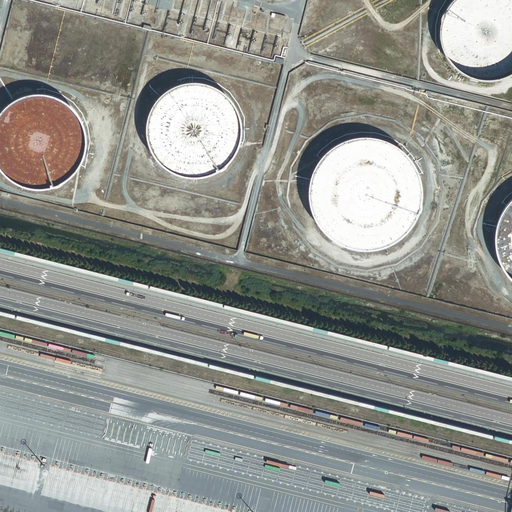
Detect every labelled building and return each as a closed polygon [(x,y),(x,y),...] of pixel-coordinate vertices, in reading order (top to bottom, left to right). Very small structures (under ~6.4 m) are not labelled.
[(511,0),(455,0),(453,2),(451,5),(448,8),(446,12),(444,17),(443,21),(442,25),(442,30),(442,34),(442,39),(443,44),(444,48),(446,52),(448,56),(451,60),(453,63),(456,66),(460,70),(464,72),(468,74),(472,76),(476,77),(481,78),(485,79),(490,79),(494,78),(498,77),(503,76),(507,75),(511,72),(511,71),(511,0)] [(229,97),(226,94),(225,93),(221,90),(217,87),(212,85),(208,84),(203,83),(199,82),(194,82),(190,82),(185,83),(180,84),(176,86),(171,88),(167,90),(164,93),(161,96),(157,99),(154,103),(152,107),(150,112),(148,116),(147,120),(146,125),(146,130),(146,135),(147,139),(148,144),(150,148),(151,152),(153,156),(156,160),(160,164),(163,167),(166,169),(170,172),(175,174),(180,176),(184,177),(189,178),(193,178),(198,178),(203,177),(208,176),(212,175),(216,173),(220,171),(224,168),(227,165),(231,162),(233,158),(236,154),(238,150),(240,146),(241,141),(242,137),(242,131),(242,126),(242,122),(241,117),(239,113),(237,109),(235,105),(232,101),(229,97)] [(73,109),(70,106),(69,105),(66,103),(62,100),(58,98),(54,97),(50,95),(45,95),(40,94),(35,94),(30,95),(26,96),(21,98),(17,99),(14,101),(10,104),(6,107),(3,110),(0,114),(0,169),(1,171),(4,174),(8,177),(11,180),(15,183),(19,185),(23,187),(28,188),(33,189),(37,189),(42,189),(47,188),(51,188),(56,186),(59,184),(63,182),(67,180),(71,176),(75,173),(77,170),(80,165),(82,161),(84,157),(85,152),(86,148),(86,143),(86,138),(86,134),(85,129),(83,125),(81,121),(79,117),(77,113),(73,109)] [(342,142),(337,145),(336,145),(332,148),(328,152),(325,155),(321,159),(318,164),(316,168),(314,174),(312,178),(311,184),(311,190),(311,195),(311,200),(312,205),(314,210),(316,216),(318,220),(321,224),(324,228),(329,232),(332,235),(337,239),(341,241),(346,243),(352,245),(357,246),(362,246),(367,246),(373,246),(378,245),(383,243),(388,241),(393,239),(398,236),(402,232),(406,228),(410,224),(412,220),(415,215),(417,211),(418,205),(420,199),(420,195),(420,189),(420,184),(418,179),(417,174),(415,169),(412,164),(409,159),(406,155),(402,151),(398,148),(394,145),(389,142),(384,140),(379,139),(373,137),(368,137),(363,137),(358,137),(352,139),(348,140),(342,142)] [(511,201),(511,202),(508,207),(505,211),(502,216),(500,221),(498,227),(497,233),(497,238),(497,243),(498,249),(499,254),(501,259),(503,264),(505,269),(509,274),(511,277),(511,201)]
